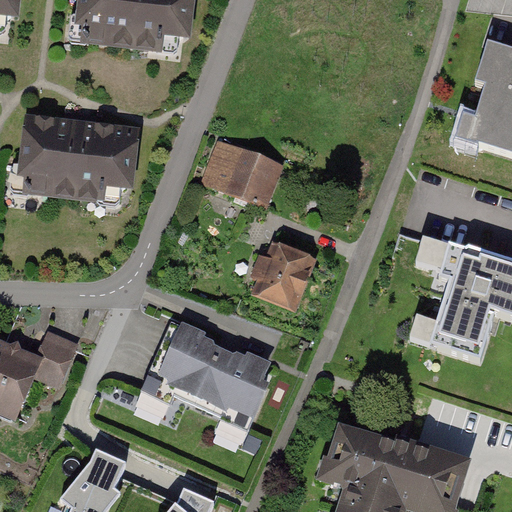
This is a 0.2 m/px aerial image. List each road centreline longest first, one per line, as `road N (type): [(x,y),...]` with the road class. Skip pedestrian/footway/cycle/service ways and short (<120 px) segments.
road 1 (residential): [(452,0),(362,264),(251,511)]
road 2 (residential): [(243,0),(133,279),(92,296),(0,293)]
